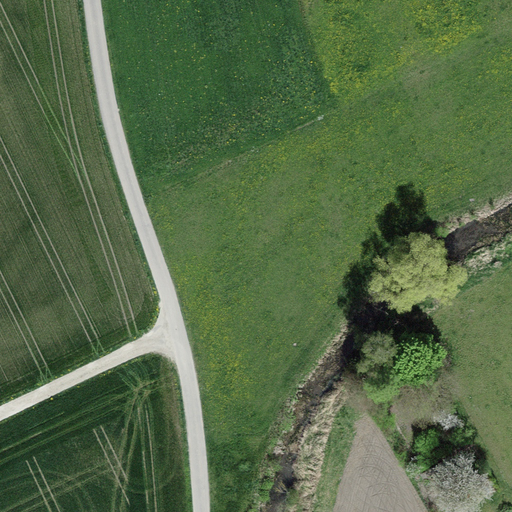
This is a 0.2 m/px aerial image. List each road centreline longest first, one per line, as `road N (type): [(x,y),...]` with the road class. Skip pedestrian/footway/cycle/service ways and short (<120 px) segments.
road 1 (unclassified): [(90,0),(120,160),(186,376),(200,511)]
road 2 (track): [(175,330),(0,414)]
